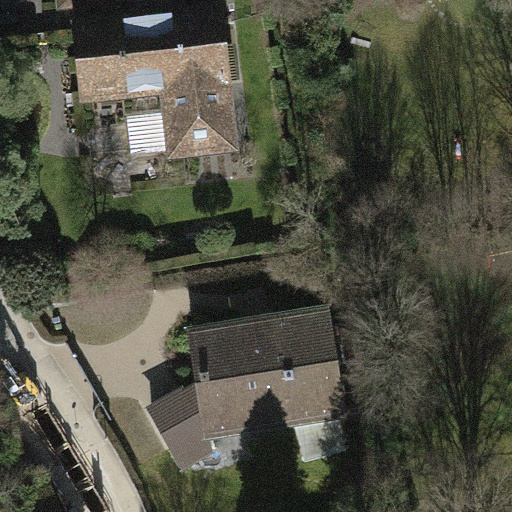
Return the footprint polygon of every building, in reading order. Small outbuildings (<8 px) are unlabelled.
[(85,97),(118,94),(120,113),(166,108),(171,153),(232,146),(217,12),(126,23),(124,7),(104,10),(105,23),(77,26),(85,97)] [(199,384),(207,432),(299,418),(334,412),(342,410),(326,315),(276,321),(270,315),(249,330),(191,336),(199,384)] [(207,432),(199,384),(151,410),(181,468),(210,449),(207,432)] [(334,412),(299,418),(310,457),(343,450),(334,412)] [(0,504),(0,511),(60,511),(48,484),(0,504)]
